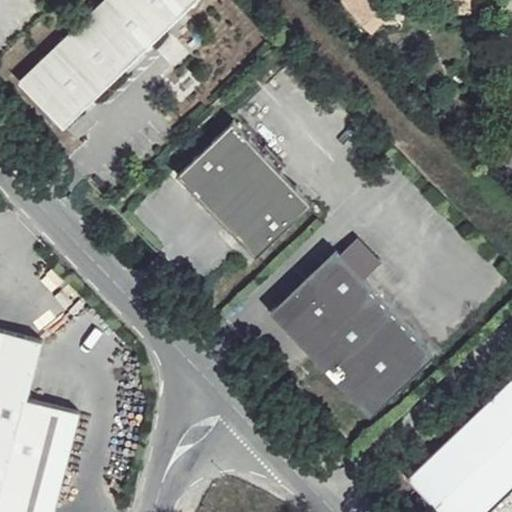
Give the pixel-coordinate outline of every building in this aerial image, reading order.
[(109,0),(22,84),(65,129),(202,0),(109,0)] [(369,4),(357,16),(373,33),(385,21),(369,4)] [(234,120),(179,174),(258,257),(314,204),(234,120)] [(372,414),(435,355),(337,250),(273,309),(372,414)] [(0,511),(53,511),(78,412),(26,399),(41,341),(0,330),(0,511)] [(442,511),(491,511),(511,492),(511,379),(410,475),(442,511)]
